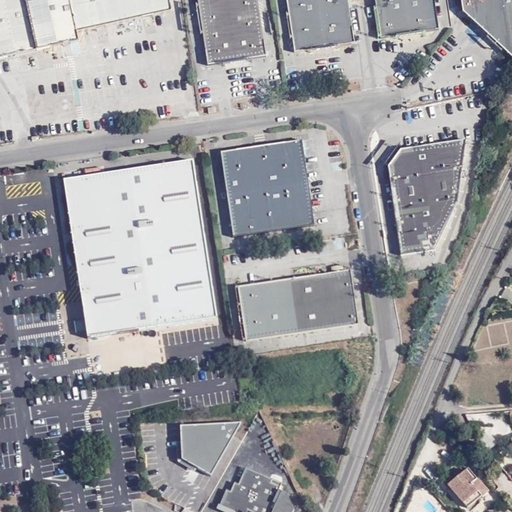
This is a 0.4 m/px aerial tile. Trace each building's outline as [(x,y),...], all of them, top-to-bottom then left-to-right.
[(0,0),(0,58),(37,50),(69,43),(78,41),(77,33),(172,11),(169,0),(0,0)] [(260,0),(200,0),(210,66),(268,58),(260,0)] [(357,45),(350,0),(289,0),(297,53),(357,45)] [(436,0),(377,0),(383,41),(441,32),(436,0)] [(511,0),(460,0),(462,13),(511,58),(511,0)] [(69,43),(37,50),(41,68),(73,62),(69,43)] [(233,238),(315,226),(303,139),(220,152),(233,238)] [(387,167),(401,256),(434,251),(457,204),(466,140),(400,150),(387,167)] [(200,161),(71,181),(96,340),(225,320),(200,161)] [(349,275),(239,289),(247,342),(357,327),(349,275)] [(511,324),(486,327),(488,346),(511,343),(511,324)] [(138,361),(140,370),(150,369),(149,359),(138,361)] [(118,373),(129,372),(127,363),(117,364),(118,373)] [(211,474),(242,422),(180,425),(181,458),(211,474)] [(266,511),(267,511),(286,511),(289,506),(282,490),(277,488),(271,500),(269,499),(278,479),(242,463),(234,480),(231,478),(227,488),(222,486),(215,501),(239,511),(240,511),(244,506),(256,511),(262,511),(267,503),(269,504),(266,511)] [(466,509),(487,492),(467,469),(446,487),(466,509)]
